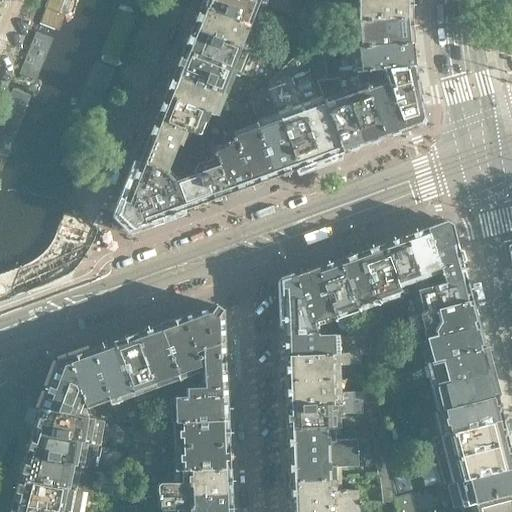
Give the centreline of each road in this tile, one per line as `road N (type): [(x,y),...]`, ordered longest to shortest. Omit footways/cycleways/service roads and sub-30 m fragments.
road 1 (residential): [(483,153),(50,311)]
road 2 (residential): [(50,311),(173,0)]
road 3 (residential): [(240,263),(441,186),(483,153)]
road 4 (residential): [(259,511),(240,263)]
road 5 (residential): [(38,339),(240,263)]
road 6 (primary): [(483,153),(462,71),(456,0)]
road 7 (primary): [(511,272),(483,153)]
